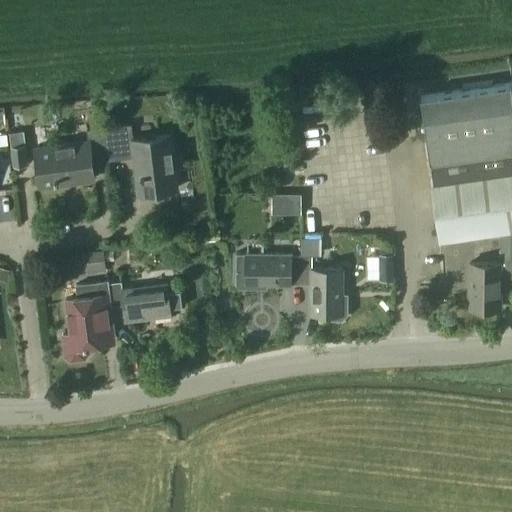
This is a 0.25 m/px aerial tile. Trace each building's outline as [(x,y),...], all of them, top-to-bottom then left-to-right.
[(422,96),(430,159),(434,183),(511,172),(511,86),(511,87),(511,82),(422,96)] [(131,124),(104,127),(108,160),(134,157),(138,193),(177,188),(171,135),(134,140),(131,124)] [(88,140),(36,147),(41,186),(94,179),(92,162),(108,160),(104,127),(86,130),(88,140)] [(26,143),(10,145),(13,165),(29,163),(26,143)] [(511,172),(434,183),(442,239),(511,228),(511,172)] [(221,194),(221,209),(245,208),(244,193),(221,194)] [(283,198),(283,212),(300,212),(300,199),(283,198)] [(207,235),(207,244),(216,243),(215,234),(207,235)] [(469,308),(500,308),(500,277),(511,277),(511,234),(501,235),(500,262),(469,262),(469,308)] [(301,237),(301,254),(318,254),(318,237),(305,237),(301,237)] [(104,250),(84,252),(87,272),(106,270),(104,250)] [(394,252),(380,252),(379,276),(393,277),(394,252)] [(291,283),(301,283),(302,254),(291,254),(291,253),(236,253),(235,283),(239,287),(255,288),(259,284),(291,284),(291,283)] [(302,254),(301,283),(311,284),(311,313),(326,313),(332,319),(341,319),(347,313),(347,299),(341,300),(342,268),(312,268),(312,255),(302,254)] [(71,333),(62,334),(65,356),(72,360),(85,358),(89,352),(88,346),(105,343),(116,342),(112,306),(113,306),(110,292),(109,282),(109,280),(76,284),(78,296),(66,298),(71,333)] [(121,280),(109,282),(110,292),(113,306),(124,304),(126,320),(171,315),(170,307),(182,306),(180,290),(168,292),(167,284),(123,289),(121,280)]
